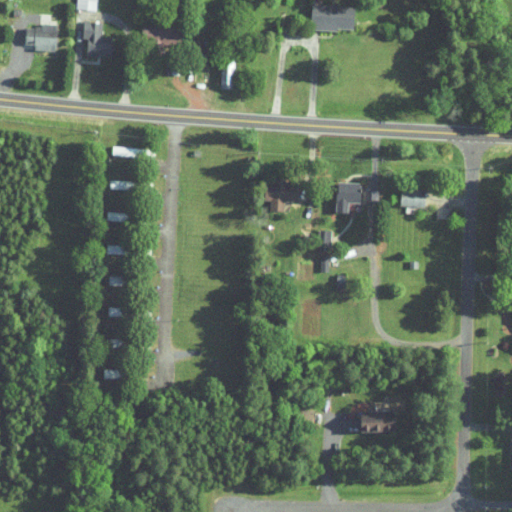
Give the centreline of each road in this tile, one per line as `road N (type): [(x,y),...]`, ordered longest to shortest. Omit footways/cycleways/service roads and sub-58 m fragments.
road 1 (secondary): [(511,136),(0,99)]
road 2 (residential): [(472,134),(461,511)]
road 3 (residential): [(177,115),(161,387)]
road 4 (residential): [(462,508),(228,511)]
